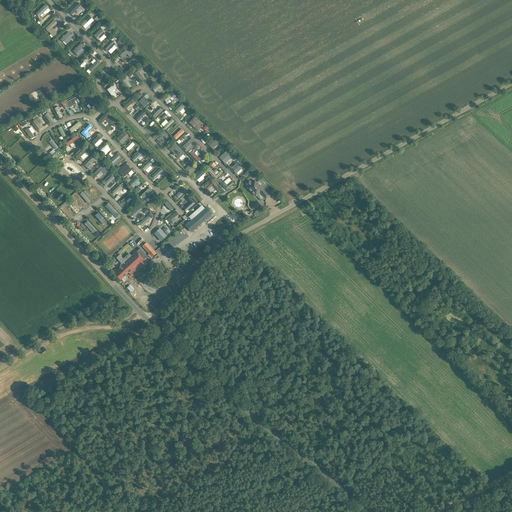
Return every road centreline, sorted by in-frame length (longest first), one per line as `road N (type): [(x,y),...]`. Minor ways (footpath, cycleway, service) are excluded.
road 1 (unclassified): [(148,321),(217,247),(511,83)]
road 2 (tertiary): [(370,511),(148,321)]
road 3 (tertiary): [(148,321),(0,161)]
road 4 (track): [(0,369),(73,331),(148,321)]
